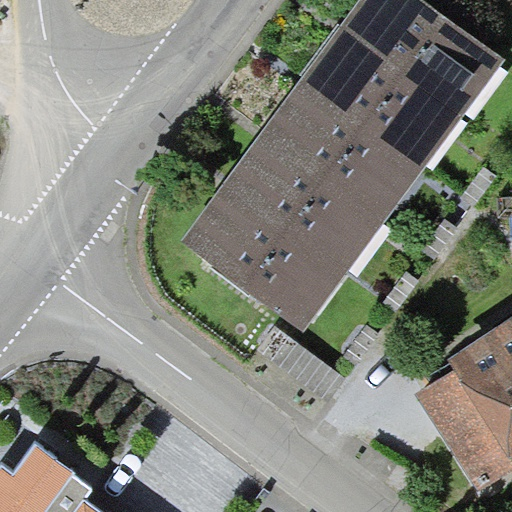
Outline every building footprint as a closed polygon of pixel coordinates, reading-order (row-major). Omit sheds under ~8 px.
[(225,190),(183,248),(307,339),(506,68),(412,0),(364,0),(352,18),(342,31),(302,85),(264,137),(225,190)] [(511,326),(451,365),(459,378),(511,462),(511,326)] [(274,332),(259,352),(323,400),(338,380),(274,332)] [(511,471),(511,462),(459,378),(422,402),(478,492),(511,471)] [(0,511),(78,511),(89,497),(70,483),(72,480),(35,454),(12,486),(3,479),(0,482),(0,511)]
